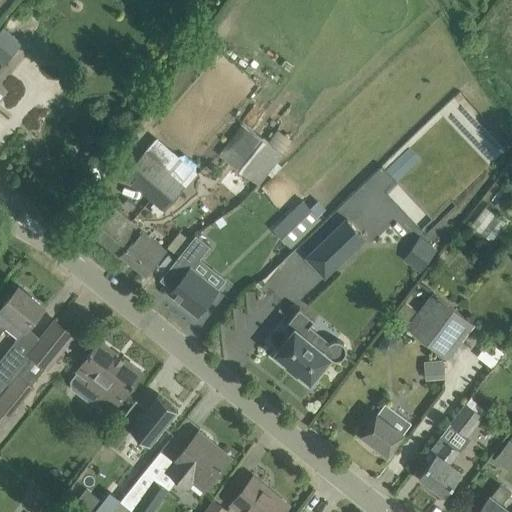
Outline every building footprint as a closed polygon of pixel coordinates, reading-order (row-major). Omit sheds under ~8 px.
[(3,27),(0,30),(0,42),(13,54),(23,43),(3,27)] [(456,100),(384,169),(432,218),(503,148),(456,100)] [(221,155),(259,184),(285,151),(247,121),(221,155)] [(170,153),(174,148),(159,135),(145,151),(125,175),(166,208),(197,175),(170,153)] [(119,257),(122,254),(147,275),(167,250),(110,202),(87,231),(119,257)] [(483,206),(473,225),(483,231),(493,211),(483,206)] [(285,217),(273,229),(291,246),(303,234),(285,217)] [(307,257),(325,276),(365,238),(347,219),(307,257)] [(205,239),(174,277),(186,286),(177,296),(206,320),(227,293),(202,273),(220,251),(205,239)] [(426,242),(410,264),(421,271),(436,249),(426,242)] [(2,308),(0,310),(0,333),(6,326),(19,337),(26,328),(27,327),(44,307),(18,286),(1,307),(2,308)] [(407,327),(448,358),(474,323),(433,293),(407,327)] [(276,353),(288,363),(287,364),(298,373),(299,371),(311,381),(313,379),(315,381),(325,369),(323,366),(331,357),(335,360),(340,359),(344,357),(346,353),(347,348),(344,343),(340,340),(334,340),(329,342),(323,350),(304,334),(315,320),(300,307),(284,327),(291,333),(276,353)] [(40,337),(27,353),(32,357),(45,368),(47,369),(64,349),(43,333),(40,337)] [(81,371),(74,380),(75,386),(79,389),(85,388),(88,384),(100,393),(95,398),(98,400),(112,411),(142,371),(99,339),(78,369),(79,369),(81,371)] [(12,345),(0,360),(0,376),(5,380),(25,356),(12,345)] [(425,359),(426,378),(446,377),(444,357),(425,359)] [(10,384),(0,396),(0,428),(34,387),(31,385),(18,374),(10,384)] [(136,398),(106,439),(115,448),(131,428),(150,444),(178,409),(158,393),(147,407),(136,398)] [(466,401),(450,423),(468,436),(484,414),(466,401)] [(362,434),(388,453),(410,422),(385,403),(362,434)] [(210,441),(198,432),(175,461),(168,470),(187,486),(193,479),(206,489),(229,460),(208,443),(210,441)] [(496,456),(511,468),(511,466),(511,437),(496,456)] [(450,463),(460,450),(447,440),(419,476),(445,496),(462,472),(450,463)] [(120,500),(131,508),(154,477),(144,470),(120,500)] [(137,511),(152,511),(169,488),(154,477),(131,508),(137,511)] [(268,491),(269,489),(254,477),(232,504),(242,511),(282,511),(287,506),(268,491)] [(511,511),(502,504),(511,492),(500,484),(491,496),(490,495),(477,511),(511,511)] [(92,511),(110,511),(120,500),(110,491),(102,500),(92,511)] [(203,511),(227,511),(230,508),(214,496),(203,511)]
